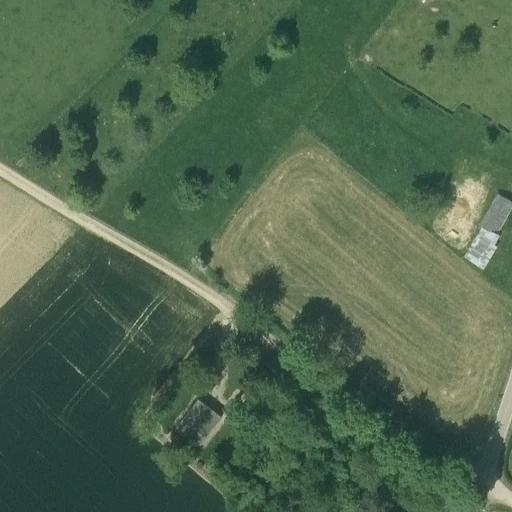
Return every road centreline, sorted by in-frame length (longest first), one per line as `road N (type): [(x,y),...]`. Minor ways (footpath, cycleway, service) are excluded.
road 1 (track): [(0,168),(183,275),(407,443),(482,486)]
road 2 (unclassified): [(469,511),(511,393)]
